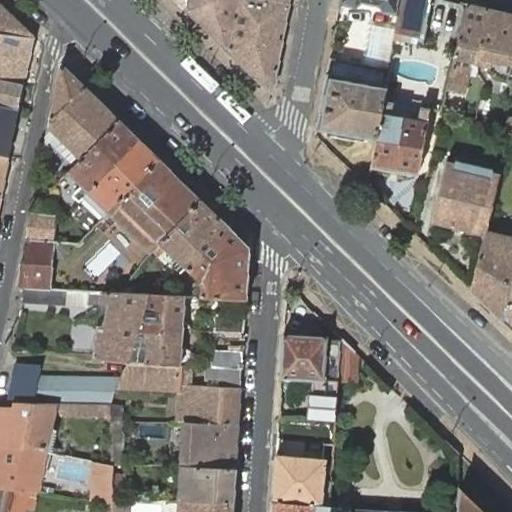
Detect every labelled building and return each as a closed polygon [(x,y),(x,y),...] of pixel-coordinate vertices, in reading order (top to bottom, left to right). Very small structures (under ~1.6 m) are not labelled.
[(0,0),(0,32),(37,37),(0,0)] [(175,0),(185,9),(186,0),(175,0)] [(186,0),(185,9),(228,51),(237,0),(186,0)] [(237,0),(228,51),(267,89),(274,86),(289,0),(237,0)] [(399,15),(401,0),(340,0),(340,4),(357,7),(363,3),(380,7),(384,12),(399,15)] [(431,0),(401,0),(399,15),(398,21),(395,39),(423,45),(429,9),(431,0)] [(444,12),(446,0),(431,0),(429,9),(444,12)] [(490,8),(468,3),(454,62),(447,88),(458,91),(467,85),(470,71),(471,66),(477,68),(490,8)] [(511,13),(490,8),(477,68),(495,72),(494,75),(496,79),(511,82),(511,13)] [(0,77),(26,83),(37,37),(0,32),(0,77)] [(330,59),(318,129),(340,133),(355,136),(377,140),(386,90),(389,69),(381,68),(375,72),(372,78),(343,73),(343,66),(339,61),(330,59)] [(381,68),(339,61),(343,66),(343,73),(372,78),(375,72),(381,68)] [(120,119),(62,62),(60,64),(49,125),(81,158),(120,119)] [(485,86),(511,90),(511,82),(496,79),(494,75),(495,72),(477,68),(476,73),(488,75),(485,86)] [(0,104),(19,109),(26,83),(0,77),(0,104)] [(377,140),(372,166),(384,169),(405,172),(419,175),(431,109),(421,107),(418,119),(391,115),(393,102),(395,91),(386,90),(377,140)] [(418,119),(421,107),(393,102),(391,115),(418,119)] [(19,109),(0,104),(0,154),(8,157),(19,109)] [(140,139),(120,119),(81,158),(69,171),(89,191),(140,139)] [(160,158),(140,139),(89,191),(108,210),(160,158)] [(500,173),(504,154),(496,152),(492,165),(491,171),(493,172),(500,173)] [(0,197),(3,198),(11,157),(8,157),(0,154),(0,197)] [(432,221),(486,233),(500,173),(493,172),(491,179),(469,173),(473,160),(455,156),(453,162),(447,160),(432,221)] [(201,199),(160,158),(108,210),(150,250),(153,247),(201,199)] [(492,165),(473,160),(469,173),(491,179),(493,172),(491,171),(492,165)] [(228,225),(201,199),(153,247),(160,253),(166,246),(187,267),(228,225)] [(55,214),(32,211),(26,237),(53,240),(55,214)] [(250,247),(228,225),(187,267),(202,282),(202,296),(246,298),(250,247)] [(472,289),(504,320),(511,283),(511,239),(509,239),(486,233),(483,245),(472,289)] [(51,288),(53,240),(26,237),(17,286),(25,286),(51,288)] [(98,277),(115,249),(102,241),(85,269),(98,277)] [(91,290),(51,288),(25,286),(22,302),(90,304),(91,290)] [(150,293),(121,291),(104,290),(103,302),(110,303),(107,324),(101,324),(97,354),(96,359),(126,361),(132,343),(150,293)] [(184,295),(162,294),(150,293),(132,343),(146,344),(147,339),(158,339),(160,319),(183,320),(184,295)] [(244,332),(245,314),(215,313),(214,330),(244,332)] [(146,344),(132,343),(126,361),(179,364),(181,364),(183,320),(160,319),(158,339),(147,339),(146,344)] [(327,337),(287,333),(284,376),(325,379),(327,337)] [(358,351),(342,335),(339,379),(358,378),(358,351)] [(242,367),(243,351),(213,350),(212,365),(242,367)] [(179,364),(126,361),(121,376),(120,379),(178,383),(179,364)] [(120,379),(121,376),(40,375),(41,364),(15,362),(7,400),(103,403),(112,404),(120,379)] [(212,365),(211,365),(210,377),(215,378),(213,385),(189,384),(188,392),(179,392),(178,422),(186,422),(239,423),(242,367),(212,365)] [(337,422),(338,395),(311,393),(309,419),(337,422)] [(103,403),(7,400),(6,405),(0,405),(0,446),(42,450),(46,451),(51,451),(55,410),(61,410),(62,416),(102,418),(103,403)] [(112,404),(103,403),(102,418),(112,417),(112,404)] [(124,421),(112,421),(112,464),(124,464),(124,421)] [(175,458),(175,466),(182,466),(236,468),(239,423),(186,422),(184,457),(175,458)] [(42,450),(0,446),(0,487),(38,490),(46,451),(42,450)] [(279,454),(276,500),(318,504),(320,479),(326,479),(327,459),(279,454)] [(112,482),(112,464),(104,462),(103,482),(112,482)] [(236,468),(182,466),(180,500),(234,502),(236,468)] [(491,511),(459,480),(458,511),(491,511)] [(103,482),(103,503),(111,502),(112,498),(112,482),(103,482)] [(38,490),(0,487),(0,511),(18,511),(22,498),(28,499),(29,495),(36,496),(38,490)] [(25,511),(28,499),(22,498),(18,511),(25,511)] [(112,498),(111,502),(111,511),(127,511),(128,499),(112,498)] [(233,511),(234,502),(180,500),(179,511),(233,511)] [(274,511),(330,511),(331,505),(325,505),(318,504),(276,500),(274,511)] [(111,511),(111,502),(103,503),(102,511),(111,511)]
